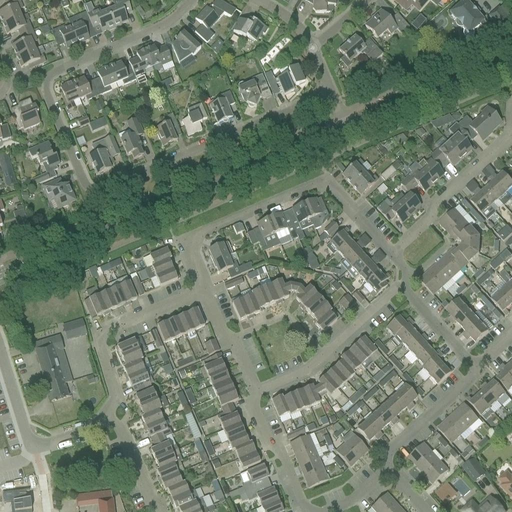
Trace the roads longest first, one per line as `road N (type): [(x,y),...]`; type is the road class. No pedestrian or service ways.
road 1 (residential): [(328,92),(90,188),(46,79),(167,23),(190,0)]
road 2 (tertiary): [(22,267),(300,149)]
road 3 (residential): [(392,255),(328,189),(308,186),(200,229),(203,289)]
road 4 (residential): [(203,289),(100,337),(117,397),(106,418)]
road 5 (residential): [(511,106),(504,137),(392,255)]
road 6 (residential): [(257,390),(306,370),(404,286)]
road 7 (residential): [(390,470),(388,457),(472,378),(473,366)]
road 8 (residential): [(308,511),(255,408),(257,390)]
road 9 (tertiary): [(388,112),(511,64)]
